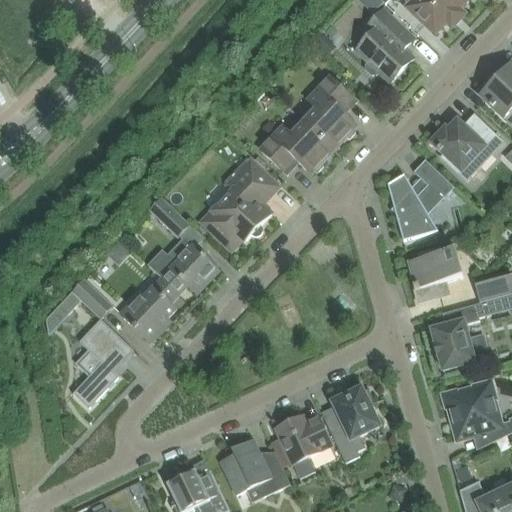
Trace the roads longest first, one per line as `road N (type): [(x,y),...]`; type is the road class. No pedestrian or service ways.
road 1 (residential): [(353,176),(148,403),(145,460)]
road 2 (residential): [(145,460),(401,331)]
road 3 (secondary): [(0,174),(172,0)]
road 4 (residential): [(511,10),(353,176)]
road 5 (secondary): [(152,0),(0,150)]
road 6 (residential): [(453,511),(401,331)]
road 7 (residential): [(401,331),(353,176)]
